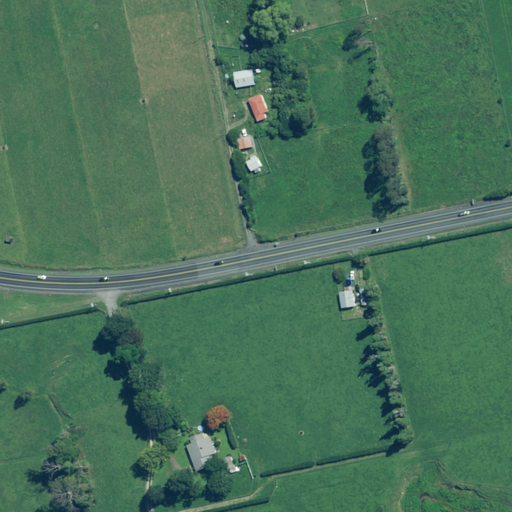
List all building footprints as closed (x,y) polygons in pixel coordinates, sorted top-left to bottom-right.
[(255,85),(253,70),(234,73),(237,88),(255,85)] [(269,104),(265,105),(262,95),(249,100),(258,122),(267,119),(265,113),(268,112),(272,111),(269,104)] [(252,148),(250,138),(238,140),(240,150),(252,148)] [(262,167),(256,156),(246,161),(252,172),(255,170),(257,174),(261,172),(259,168),(262,167)] [(369,302),(367,289),(360,290),(362,303),(369,302)] [(355,307),(353,291),(340,293),(342,309),(355,307)] [(216,454),(209,433),(191,439),(193,444),(188,446),(197,472),(215,465),(212,455),(216,454)] [(237,467),(235,468),(232,457),(224,459),(228,471),(230,470),(231,473),(238,471),(237,467)]
